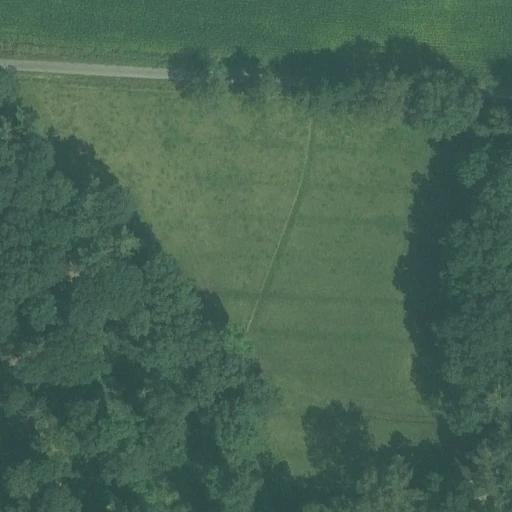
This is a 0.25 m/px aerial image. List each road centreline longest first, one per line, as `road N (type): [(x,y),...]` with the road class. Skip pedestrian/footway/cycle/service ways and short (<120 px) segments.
road 1 (unclassified): [(511,96),(0,69)]
road 2 (track): [(363,511),(511,480)]
